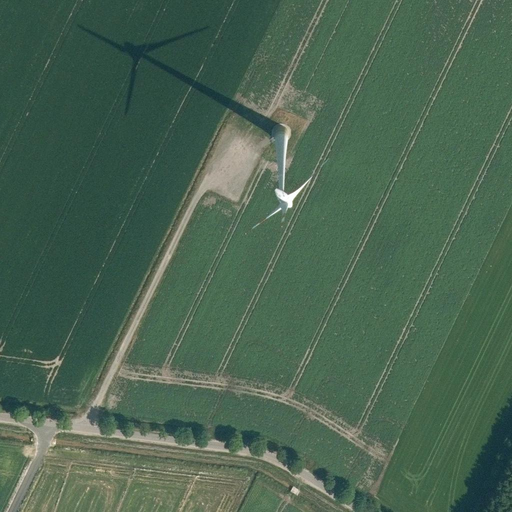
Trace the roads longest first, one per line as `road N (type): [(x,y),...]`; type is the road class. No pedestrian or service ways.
road 1 (unclassified): [(0,417),(256,451),(365,511)]
road 2 (track): [(220,145),(87,429)]
